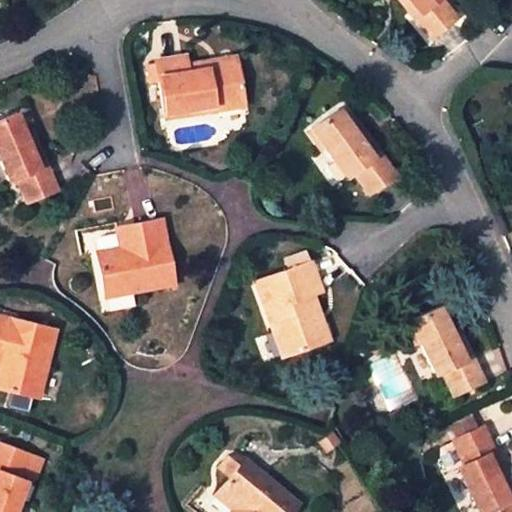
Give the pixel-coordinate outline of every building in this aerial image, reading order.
[(417,11),(409,0),(399,0),(411,15),(417,11)] [(409,0),(417,11),(411,15),(428,38),(454,16),(442,0),(409,0)] [(242,101),(233,57),(185,65),(184,59),(183,51),(152,56),(164,114),(242,101)] [(185,65),(233,57),(232,51),(184,59),(185,65)] [(310,124),(323,143),(344,173),(352,168),(367,189),(393,170),(378,149),(372,154),(349,122),(337,105),(310,124)] [(56,186),(46,161),(39,164),(24,127),(17,109),(0,115),(0,154),(9,176),(16,173),(26,198),(56,186)] [(372,154),(378,149),(355,118),(349,122),(372,154)] [(319,146),(323,143),(310,124),(306,128),(319,146)] [(39,164),(46,161),(32,125),(24,127),(39,164)] [(127,242),(117,244),(94,248),(102,295),(171,281),(158,215),(123,222),(127,242)] [(113,224),(117,244),(127,242),(123,222),(113,224)] [(278,353),(321,339),(305,292),(311,290),(319,287),(309,259),(253,277),(278,353)] [(305,292),(321,339),(326,337),(311,290),(305,292)] [(484,378),(472,353),(465,357),(448,321),(439,302),(410,316),(420,338),(436,371),(443,368),(454,391),(484,378)] [(0,315),(0,352),(0,388),(36,398),(53,329),(0,315)] [(415,341),(420,338),(410,316),(404,319),(415,341)] [(465,357),(472,353),(455,318),(448,321),(465,357)] [(456,463),(473,497),(480,511),(495,511),(511,504),(511,501),(503,483),(487,450),(494,447),(482,423),(452,437),(464,459),(456,463)] [(26,455),(0,444),(0,511),(13,511),(25,481),(18,478),(26,455)] [(510,480),(494,447),(487,450),(503,483),(510,480)] [(218,491),(236,508),(240,511),(295,511),(301,505),(250,458),(218,491)] [(472,511),(480,511),(473,497),(467,499),(472,511)]
